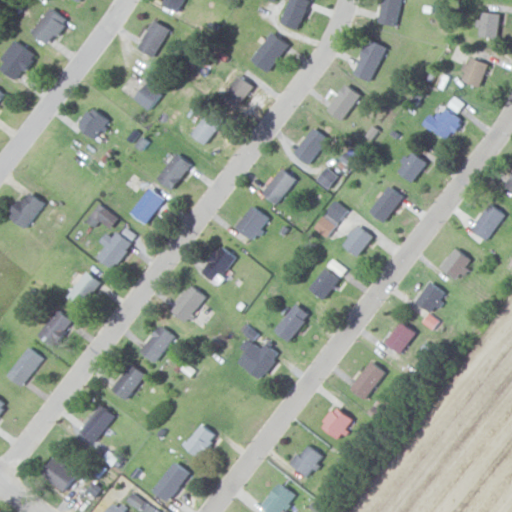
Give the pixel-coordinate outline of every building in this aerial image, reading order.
[(181,13),(186,0),(165,0),(163,5),(181,13)] [(299,31),(313,3),(307,0),(292,0),(281,22),(299,31)] [(405,0),(384,0),(379,23),(399,27),(405,0)] [(70,23),(53,7),(31,31),(49,47),(70,23)] [(502,14),(483,13),(482,37),(500,38),(502,14)] [(139,48),(155,58),(172,29),(156,20),(139,48)] [(289,45),(271,32),(250,60),(269,74),(289,45)] [(372,83),(390,49),(370,39),(353,74),(372,83)] [(0,68),(18,82),(37,56),(16,40),(0,61),(0,68)] [(462,79),(480,88),(491,65),(473,56),(462,79)] [(238,107),(256,88),(242,75),(224,94),(238,107)] [(134,98),(151,111),(164,95),(147,81),(134,98)] [(327,110),(344,122),(363,96),(346,84),(327,110)] [(428,126),(449,142),(465,122),(444,105),(428,126)] [(78,126),(97,141),(112,122),(93,107),(78,126)] [(222,123),(208,113),(193,134),(207,144),(222,123)] [(310,165),(327,142),(312,130),(294,153),(310,165)] [(398,171),(414,183),(429,163),(413,151),(398,171)] [(156,178),(172,191),(193,165),(178,152),(156,178)] [(299,180),(283,167),(263,193),(278,205),(299,180)] [(321,181),(333,193),(346,179),(335,167),(321,181)] [(385,223),(406,197),(390,185),(369,210),(385,223)] [(131,213),(145,224),(166,199),(151,187),(131,213)] [(21,201),(10,215),(27,228),(46,203),(32,192),(24,203),(21,201)] [(318,225),(332,236),(351,211),(337,201),(318,225)] [(120,217),(100,203),(87,221),(96,227),(100,221),(112,229),(120,217)] [(473,230),(489,241),(508,214),(492,203),(473,230)] [(235,228),(253,242),(267,223),(249,210),(235,228)] [(375,238),(359,224),(343,243),(358,257),(375,238)] [(134,245),(117,231),(96,256),(113,270),(134,245)] [(217,285),(238,259),(221,245),(200,271),(217,285)] [(460,281),(474,260),(456,248),(442,268),(460,281)] [(324,300),(348,271),(333,258),(308,288),(324,300)] [(103,284),(85,270),(66,295),(83,309),(103,284)] [(434,314),(449,295),(433,281),(417,301),(434,314)] [(207,297),(191,285),(172,309),(199,331),(213,313),(201,304),(207,297)] [(311,316),(296,303),(273,328),(288,342),(311,316)] [(75,322),(59,309),(38,334),(54,348),(75,322)] [(385,342),(402,355),(419,333),(402,320),(385,342)] [(176,335),(158,324),(140,352),(158,363),(176,335)] [(255,339),(237,359),(260,379),(278,358),(255,339)] [(46,359),(31,347),(8,374),(23,386),(46,359)] [(351,388),(366,400),(387,373),(372,361),(351,388)] [(111,389),(126,400),(145,374),(131,363),(111,389)] [(0,415),(9,405),(0,398),(0,415)] [(116,415),(100,404),(80,431),(96,443),(116,415)] [(320,426),(340,439),(354,419),(335,406),(320,426)] [(182,445),(200,460),(218,437),(200,422),(182,445)] [(308,478),(325,457),(306,442),(290,463),(308,478)] [(40,471),(62,493),(78,477),(56,455),(40,471)] [(189,472),(173,461),(152,491),(169,502),(189,472)] [(259,506),(266,511),(282,511),(296,496),(279,482),(259,506)] [(144,511),(151,511),(155,508),(133,493),(127,500),(144,511)] [(105,511),(125,511),(113,502),(105,511)]
